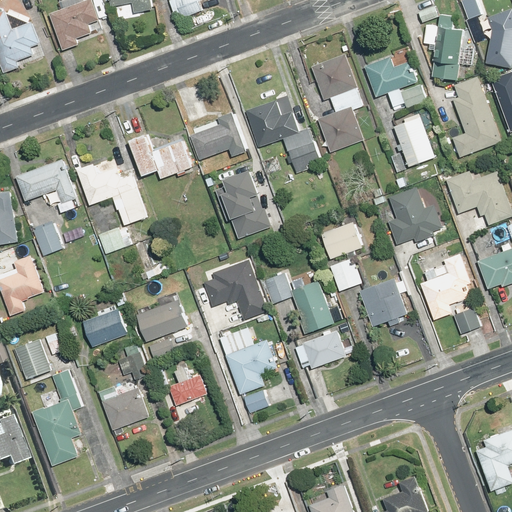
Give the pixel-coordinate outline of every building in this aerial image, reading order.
[(36,48),(47,44),(29,0),(0,0),(0,55),(6,72),(23,65),(22,61),(39,55),(36,48)] [(80,38),(95,33),(92,24),(103,20),(95,0),(61,0),(65,9),(53,14),(67,51),(83,45),(80,38)] [(157,12),(154,0),(115,0),(116,7),(137,4),(138,15),(157,12)] [(480,0),(468,0),(465,1),(471,20),(486,15),(480,0)] [(426,23),(441,16),(437,6),(422,14),(426,23)] [(511,66),(511,9),(492,18),(496,29),(490,63),(511,66)] [(464,64),(477,65),(478,47),(465,46),(467,29),(458,28),(459,16),(441,15),(441,16),(441,25),(429,24),(428,46),(439,47),(436,79),(462,81),(464,64)] [(322,119),(333,152),(368,140),(358,111),(368,107),(349,54),(314,66),(327,101),(334,98),(339,113),(322,119)] [(367,68),(380,99),(391,94),(397,108),(410,102),(405,89),(423,81),(419,71),(416,72),(411,62),(401,66),(397,56),(367,68)] [(511,72),(493,80),(511,129),(511,72)] [(481,77),(458,86),(462,97),(455,99),(469,133),(455,138),(463,159),(506,142),(481,77)] [(303,131),(296,111),(286,114),(280,99),(247,111),(260,148),(287,139),(299,174),(312,170),(309,161),(322,156),(312,128),(303,131)] [(253,154),(240,112),(223,117),(225,123),(193,134),(201,160),(233,150),(237,159),(253,154)] [(440,158),(424,113),(409,118),(410,122),(425,163),(440,158)] [(425,163),(410,122),(397,127),(412,168),(425,163)] [(162,172),(165,180),(181,174),(182,176),(199,170),(187,139),(156,150),(150,133),(133,140),(147,177),(162,172)] [(410,171),(403,152),(394,156),(401,174),(410,171)] [(128,227),(153,217),(136,175),(125,180),(115,155),(79,170),(94,205),(115,196),(128,227)] [(54,203),(63,199),(66,205),(82,198),(65,158),(21,177),(32,202),(51,195),(54,203)] [(235,216),(241,236),(274,225),(267,205),(265,206),(260,191),(263,190),(256,168),(229,177),(230,183),(219,187),(229,218),(235,216)] [(462,214),(479,207),(483,218),(488,216),(492,226),(511,218),(511,196),(501,170),(478,179),(475,170),(448,181),(462,214)] [(427,207),(420,188),(393,197),(400,218),(393,221),(401,246),(417,241),(418,244),(439,237),(436,230),(446,227),(439,203),(427,207)] [(0,206),(0,245),(23,242),(14,191),(1,193),(3,206),(0,206)] [(335,259),(368,247),(358,221),(325,234),(335,259)] [(56,223),(37,230),(48,256),(66,249),(56,223)] [(110,254),(135,244),(127,225),(102,236),(110,254)] [(511,242),(505,246),(506,250),(482,260),(494,290),(505,285),(507,289),(511,286),(511,242)] [(26,297),(48,289),(35,252),(16,259),(20,268),(0,275),(14,313),(30,308),(26,297)] [(475,284),(464,252),(448,258),(450,263),(428,271),(431,279),(422,283),(436,321),(457,313),(454,303),(474,296),(470,286),(475,284)] [(367,283),(357,257),(333,265),(343,292),(367,283)] [(271,311),(252,259),(216,272),(218,278),(207,281),(217,308),(221,307),(222,310),(229,307),(235,324),(271,311)] [(280,275),(266,280),(276,305),(295,297),(293,291),(295,290),(287,270),(279,273),(280,275)] [(405,317),(412,315),(405,293),(410,291),(406,280),(401,282),(399,278),(365,290),(378,327),(392,322),(394,327),(406,322),(405,317)] [(306,327),(309,335),(339,323),(321,279),(295,290),(310,325),(306,327)] [(152,342),(194,325),(183,299),(142,316),(152,342)] [(478,307),(457,315),(464,335),(485,327),(478,307)] [(98,346),(132,333),(123,308),(88,321),(98,346)] [(260,343),(254,326),(224,338),(245,394),(269,385),(265,375),(282,369),(270,338),(260,343)] [(316,369),(349,356),(339,330),(306,343),(316,369)] [(58,334),(49,337),(56,355),(65,351),(58,334)] [(157,360),(178,351),(172,338),(152,346),(157,360)] [(43,339),(20,348),(32,379),(55,370),(43,339)] [(153,375),(140,342),(126,348),(129,355),(120,359),(128,376),(136,373),(139,381),(153,375)] [(194,377),(190,367),(179,372),(183,383),(173,386),(181,406),(213,394),(204,373),(194,377)] [(57,466),(83,456),(76,438),(86,435),(77,410),(86,407),(72,369),(56,375),(65,399),(64,399),(65,403),(49,408),(49,407),(36,412),(57,466)] [(139,388),(136,382),(132,383),(131,381),(102,392),(117,431),(154,416),(142,387),(139,388)] [(274,404),(267,389),(247,398),(254,413),(274,404)] [(12,414),(0,419),(0,423),(4,433),(2,433),(0,433),(0,458),(8,456),(11,464),(29,457),(12,414)] [(490,446),(481,449),(497,491),(511,484),(511,429),(487,439),(490,446)] [(386,511),(432,511),(419,476),(404,482),(407,491),(388,498),(392,510),(386,511)] [(357,511),(347,482),(330,487),(332,493),(312,500),(316,511),(357,511)]
